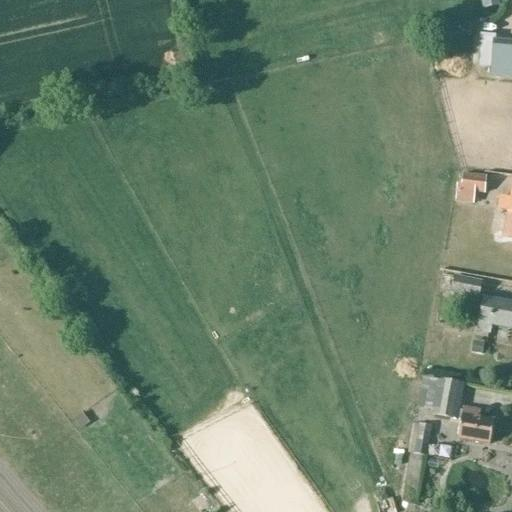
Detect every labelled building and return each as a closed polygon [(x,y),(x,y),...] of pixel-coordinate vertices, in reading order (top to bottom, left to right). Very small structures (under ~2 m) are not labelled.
[(478,68),(490,70),(489,73),(511,76),(511,43),(495,41),(496,37),(482,35),(478,68)] [(463,175),(461,185),(458,185),(456,202),(474,204),(475,195),(486,196),(488,178),(463,175)] [(502,198),(499,210),(509,212),(503,238),(511,239),(511,198),(511,201),(502,198)] [(455,276),(452,293),(479,299),(482,282),(455,276)] [(511,305),(485,299),(478,333),(489,335),(491,328),(511,332),(511,331),(511,305)] [(417,409),(434,413),(433,416),(460,421),(457,441),(491,447),(496,422),(480,420),(481,412),(460,408),(464,386),(423,379),(417,409)] [(420,425),(414,455),(427,458),(433,428),(420,425)]
